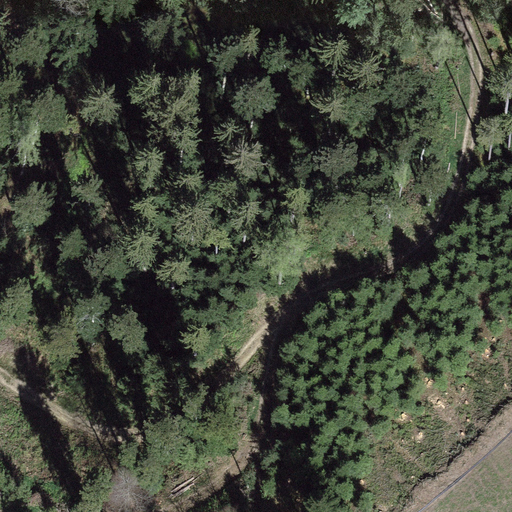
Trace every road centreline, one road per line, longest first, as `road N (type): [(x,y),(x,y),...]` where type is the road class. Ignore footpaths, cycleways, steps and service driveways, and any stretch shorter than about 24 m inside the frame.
road 1 (track): [(447,0),(477,72),(455,195),(415,250),(321,278),(294,295),(253,434),(232,469),(158,511)]
road 2 (track): [(0,364),(78,414),(143,429),(166,424),(279,327)]
